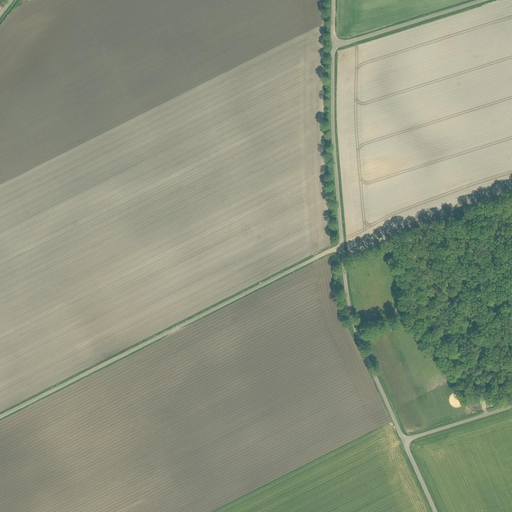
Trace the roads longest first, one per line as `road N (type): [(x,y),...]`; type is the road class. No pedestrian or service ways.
road 1 (unclassified): [(0,416),(342,243)]
road 2 (unclassified): [(403,440),(354,325),(342,243)]
road 3 (unclassified): [(342,243),(332,46)]
road 4 (unclassified): [(332,46),(483,0)]
